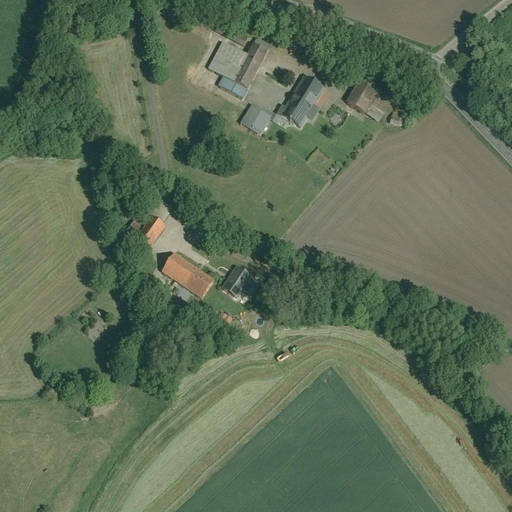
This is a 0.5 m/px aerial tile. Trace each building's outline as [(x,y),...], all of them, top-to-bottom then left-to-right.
[(221,44),(207,71),(224,80),(220,89),(244,101),(271,47),(256,39),(247,57),(221,44)] [(282,106),(276,116),(303,131),(307,124),(312,127),(320,112),(316,110),(326,91),(304,78),(287,109),(282,106)] [(358,86),(346,106),(380,126),(392,106),(358,86)] [(251,108),(240,126),(261,138),(272,121),(251,108)] [(138,244),(151,254),(167,232),(154,223),(138,244)] [(176,257),(163,277),(205,304),(218,285),(176,257)] [(238,271),(222,293),(237,304),(242,297),(250,302),(261,287),(238,271)] [(219,318),(216,326),(226,329),(228,321),(219,318)]
